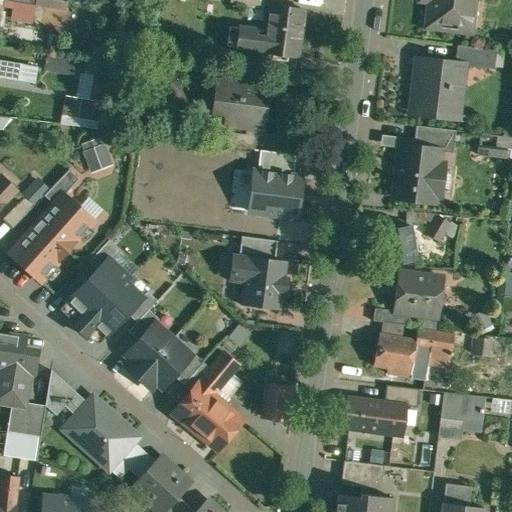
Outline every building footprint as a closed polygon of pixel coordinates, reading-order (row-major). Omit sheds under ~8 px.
[(70,0),(40,0),(40,6),(71,11),(72,0),(70,0)] [(431,0),(427,28),(469,33),(473,0),(431,0)] [(304,10),(271,5),(267,31),(241,28),(238,49),(297,59),(304,10)] [(40,8),(39,24),(66,27),(68,11),(40,8)] [(497,50),(458,45),(456,64),(462,64),(462,65),(495,69),(497,50)] [(50,55),(46,70),(106,84),(109,69),(50,55)] [(456,64),(420,59),(414,113),(473,120),(474,118),(456,116),(462,65),(462,64),(456,64)] [(19,64),(0,60),(0,78),(15,81),(19,64)] [(269,86),(218,80),(214,105),(228,107),(226,123),(247,126),(258,127),(264,128),(269,86)] [(102,102),(65,95),(62,116),(98,122),(102,102)] [(0,116),(0,128),(9,129),(10,118),(0,116)] [(246,134),(230,132),(228,145),(245,147),(255,148),(258,127),(247,126),(246,134)] [(457,131),(418,126),(415,146),(440,149),(440,151),(455,153),(457,131)] [(103,145),(83,152),(90,174),(111,167),(103,145)] [(415,146),(401,145),(395,196),(433,201),(440,151),(440,149),(415,146)] [(69,169),(44,195),(55,204),(64,194),(65,194),(79,178),(69,169)] [(302,177),(251,172),(248,193),(246,215),(297,221),(302,177)] [(0,176),(0,210),(19,191),(2,175),(0,176)] [(55,204),(10,253),(40,280),(94,221),(65,194),(64,194),(55,204)] [(25,196),(3,219),(13,228),(35,205),(25,196)] [(457,227),(438,215),(427,234),(439,241),(445,231),(452,236),(457,227)] [(411,226),(382,231),(387,265),(417,260),(411,226)] [(239,255),(275,260),(277,242),(241,238),(239,255)] [(243,283),(240,305),(280,310),(282,294),(286,295),(288,278),(284,277),(286,261),(275,260),(239,255),(232,254),(229,281),(243,283)] [(108,258),(67,301),(82,314),(72,325),(85,337),(95,326),(106,337),(143,297),(126,280),(128,278),(108,258)] [(443,277),(400,271),(395,310),(395,311),(410,313),(438,316),(443,277)] [(395,310),(375,308),(374,321),(409,325),(410,313),(395,311),(395,310)] [(148,309),(129,331),(139,340),(155,322),(156,323),(159,319),(148,309)] [(139,378),(174,338),(156,323),(155,322),(139,340),(126,355),(132,360),(126,367),(139,378)] [(174,338),(139,378),(151,389),(157,382),(163,388),(174,375),(192,354),(174,339),(183,328),(174,338)] [(454,334),(418,328),(416,339),(417,339),(410,377),(424,380),(427,363),(447,367),(450,354),(452,355),(453,352),(452,352),(454,334)] [(0,332),(0,367),(3,368),(0,389),(0,401),(25,405),(31,372),(35,373),(37,359),(23,357),(26,337),(0,332)] [(416,339),(380,333),(374,365),(383,367),(397,369),(396,374),(410,377),(417,339),(416,339)] [(493,340),(474,338),(473,353),(491,355),(493,340)] [(191,390),(173,412),(217,450),(243,420),(214,394),(240,364),(225,352),(206,374),(191,390)] [(192,354),(174,375),(184,384),(199,368),(204,362),(193,352),(192,354)] [(74,410),(85,398),(50,368),(46,405),(55,413),(65,403),(74,410)] [(199,368),(184,384),(191,390),(206,374),(199,368)] [(291,387),(267,384),(263,416),(287,419),(291,387)] [(420,389),(387,385),(385,400),(385,402),(405,405),(418,406),(420,389)] [(140,435),(92,391),(85,398),(74,410),(59,427),(107,471),(140,435)] [(467,394),(444,392),(438,437),(461,440),(463,420),(467,394)] [(486,397),(467,394),(463,420),(482,423),(486,397)] [(385,400),(348,395),(348,398),(344,401),(344,408),(347,411),(345,427),(402,434),(405,405),(385,402),(385,400)] [(46,405),(30,402),(26,422),(9,419),(7,431),(39,437),(41,437),(46,405)] [(39,437),(7,431),(3,454),(36,459),(39,437)] [(41,437),(39,437),(36,459),(48,461),(52,438),(41,437)] [(190,482),(161,455),(132,486),(160,511),(179,511),(187,504),(178,495),(190,482)] [(384,465),(344,460),(341,485),(374,489),(376,478),(382,478),(384,465)] [(18,477),(0,474),(0,503),(15,505),(18,477)] [(469,486),(446,483),(444,503),(442,502),(440,511),(483,511),(484,508),(467,506),(469,486)] [(86,511),(88,499),(42,494),(39,511),(86,511)] [(391,511),(393,498),(360,494),(359,496),(339,494),(336,511),(391,511)] [(221,511),(208,499),(196,511),(195,511),(187,504),(179,511),(221,511)] [(0,503),(0,511),(15,511),(17,505),(15,505),(0,503)]
